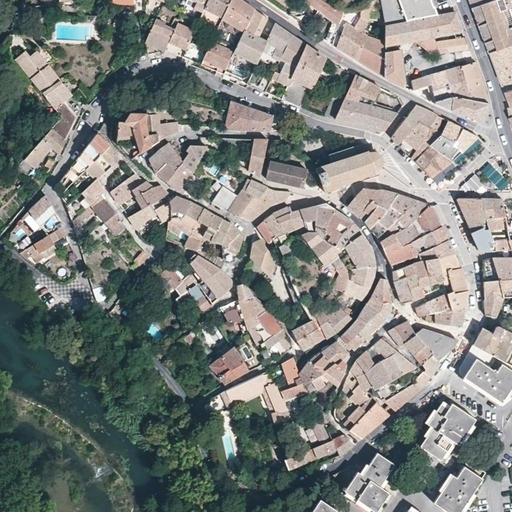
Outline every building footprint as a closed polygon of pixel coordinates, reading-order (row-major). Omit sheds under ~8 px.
[(203,13),(209,0),(208,0),(193,0),(194,0),(197,2),(196,5),(194,9),(202,13),(203,13)] [(208,0),(209,0),(203,13),(200,18),(206,20),(212,22),(211,25),(217,28),(218,28),(220,25),(225,13),(231,0),(208,0)] [(242,1),(240,0),(231,0),(225,13),(220,25),(221,26),(231,32),(241,38),(244,32),(255,9),(250,6),(242,1)] [(331,6),(328,5),(320,0),(306,0),(312,4),(324,13),(333,21),(339,25),(343,13),(343,12),(331,6)] [(380,0),(385,25),(393,24),(409,21),(437,16),(437,14),(436,14),(430,0),(380,0)] [(511,0),(489,0),(480,3),(494,40),(496,41),(510,37),(511,42),(511,0)] [(494,40),(480,3),(474,6),(479,19),(482,26),(489,45),(492,51),(497,49),(494,40)] [(289,13),(294,16),(300,8),(295,5),(289,13)] [(244,32),(241,38),(236,47),(234,52),(234,53),(239,55),(249,60),(254,63),(257,64),(260,58),(267,41),(259,38),(261,33),(267,18),(255,9),(244,32)] [(334,46),(341,51),(346,54),(357,61),(367,35),(363,33),(345,23),(346,21),(352,12),(354,10),(350,11),(344,11),(344,13),(339,25),(338,27),(333,41),(332,44),(334,46)] [(177,23),(180,15),(171,11),(160,33),(151,29),(145,41),(147,54),(158,53),(165,51),(165,50),(177,23)] [(364,31),(369,21),(353,13),(352,12),(346,21),(345,23),(363,33),(364,31)] [(414,41),(415,41),(418,43),(430,53),(434,55),(470,50),(465,37),(451,39),(435,41),(432,35),(459,32),(461,31),(462,29),(455,12),(452,13),(437,16),(409,21),(410,25),(412,41),(414,41)] [(333,21),(333,22),(325,40),(332,44),(333,41),(338,27),(339,25),(333,21)] [(400,49),(397,50),(396,45),(412,41),(410,25),(409,21),(393,24),(385,25),(385,42),(384,77),(401,85),(403,86),(405,85),(400,49)] [(180,49),(181,47),(186,49),(190,41),(194,31),(177,23),(165,50),(180,56),(182,50),(180,49)] [(276,66),(280,59),(288,42),(291,35),(275,23),(269,36),(267,41),(260,58),(260,59),(268,63),(276,66)] [(261,33),(259,38),(267,41),(269,36),(261,33)] [(281,60),(286,62),(283,68),(279,75),(277,81),(288,85),(291,78),(293,72),(305,46),(305,45),(300,41),(298,39),(291,35),(288,42),(280,59),(281,60)] [(385,42),(367,35),(357,61),(363,65),(384,77),(385,42)] [(1,44),(6,47),(11,40),(7,36),(4,41),(1,44)] [(511,44),(511,42),(510,37),(496,41),(494,40),(497,49),(511,44)] [(205,59),(215,64),(225,69),(231,58),(234,53),(234,52),(229,50),(213,42),(212,41),(203,59),(205,59)] [(493,54),(499,67),(511,63),(511,44),(497,49),(492,51),(493,54)] [(305,46),(293,72),(291,78),(288,85),(281,99),(301,108),(310,88),(311,89),(325,58),(305,45),(305,46)] [(67,89),(61,82),(49,66),(37,51),(30,56),(25,51),(15,59),(55,109),(65,101),(66,100),(61,94),(67,89)] [(277,81),(279,75),(283,68),(286,62),(281,60),(280,59),(276,66),(271,78),(277,81)] [(455,97),(456,96),(459,97),(465,98),(489,104),(486,96),(475,62),(411,81),(413,90),(431,85),(435,101),(454,96),(455,97)] [(511,63),(499,67),(504,84),(511,81),(511,63)] [(349,87),(355,89),(376,97),(380,88),(378,87),(372,83),(360,77),(355,75),(349,87)] [(376,98),(376,97),(355,89),(349,87),(345,96),(355,100),(365,103),(373,105),(376,98)] [(67,89),(61,94),(66,100),(71,97),(72,95),(67,89)] [(398,113),(373,105),(365,103),(355,100),(345,96),(342,103),(336,116),(335,119),(348,122),(367,126),(384,131),(398,113)] [(434,104),(459,114),(467,116),(479,121),(487,108),(489,104),(465,98),(459,97),(456,96),(455,97),(454,96),(435,101),(434,104)] [(335,119),(336,116),(342,103),(336,100),(333,99),(332,101),(326,112),(324,116),(335,119)] [(55,109),(62,117),(55,124),(51,129),(52,130),(65,140),(67,137),(65,136),(64,134),(67,131),(69,130),(70,129),(77,116),(74,113),(66,104),(65,101),(55,109)] [(225,129),(230,129),(255,131),(269,131),(272,116),(230,102),(225,129)] [(404,121),(413,127),(427,110),(415,105),(404,121)] [(118,121),(117,135),(135,134),(141,152),(158,142),(158,141),(157,130),(156,124),(156,120),(155,107),(147,108),(145,114),(131,113),(126,121),(118,121)] [(413,148),(416,149),(432,124),(438,116),(427,110),(413,127),(398,145),(409,155),(413,148)] [(176,121),(160,122),(159,113),(157,113),(156,113),(155,113),(156,120),(156,124),(157,130),(158,141),(166,136),(175,132),(176,132),(177,131),(177,125),(176,121)] [(431,178),(452,161),(431,146),(430,145),(438,138),(441,133),(437,130),(443,118),(438,116),(432,124),(416,149),(411,157),(429,176),(429,177),(430,178),(431,178)] [(391,137),(398,145),(413,127),(404,121),(401,124),(395,131),(391,137)] [(452,161),(460,153),(474,140),(478,136),(447,121),(441,133),(438,138),(430,145),(431,146),(452,161)] [(33,166),(34,168),(51,147),(59,153),(65,140),(52,130),(51,129),(48,132),(38,144),(33,149),(24,159),(25,159),(33,166)] [(98,135),(97,134),(84,149),(76,160),(86,170),(91,165),(101,155),(109,147),(98,135)] [(260,177),(262,166),(263,158),(268,139),(253,139),(253,144),(250,155),(249,166),(248,169),(248,171),(254,174),(260,177)] [(160,148),(161,149),(149,160),(152,167),(154,173),(158,170),(165,164),(167,162),(176,155),(177,154),(175,150),(170,143),(169,142),(167,143),(160,148)] [(329,164),(315,169),(317,173),(318,174),(323,188),(322,189),(323,192),(340,186),(339,185),(349,181),(349,183),(352,182),(351,180),(361,177),(362,179),(364,178),(364,176),(373,173),(374,175),(377,174),(377,171),(380,169),(381,167),(382,165),(383,162),(383,161),(383,158),(381,155),(378,153),(376,152),(373,151),(370,151),(369,149),(367,150),(365,143),(328,155),(331,162),(329,163),(329,164)] [(190,146),(186,151),(188,153),(186,158),(183,162),(194,171),(199,160),(201,158),(204,153),(207,147),(194,146),(190,146)] [(101,155),(103,156),(108,162),(111,164),(112,166),(115,163),(117,160),(116,155),(109,147),(101,155)] [(204,153),(205,154),(214,159),(217,154),(207,147),(204,153)] [(177,154),(176,155),(167,162),(173,168),(174,168),(183,162),(186,158),(185,157),(182,154),(181,152),(179,149),(175,150),(177,154)] [(19,165),(23,168),(28,173),(33,166),(25,159),(19,165)] [(46,165),(51,168),(54,162),(50,159),(46,165)] [(158,176),(160,178),(173,188),(177,191),(186,181),(194,171),(183,162),(174,168),(173,168),(167,162),(165,164),(158,170),(154,173),(158,175),(158,176)] [(265,178),(275,180),(303,187),(307,170),(271,162),(269,162),(265,178)] [(500,190),(509,182),(490,162),(481,170),(500,190)] [(23,168),(19,165),(11,174),(15,177),(23,168)] [(96,175),(99,178),(111,167),(108,165),(106,166),(105,165),(96,174),(96,175)] [(145,181),(135,173),(131,176),(110,191),(119,205),(132,197),(136,194),(133,189),(145,181)] [(43,179),(40,176),(38,179),(37,179),(35,182),(40,186),(43,179)] [(84,199),(90,205),(102,194),(104,192),(99,182),(97,180),(97,179),(88,186),(81,192),(82,193),(86,197),(84,199)] [(243,190),(252,194),(260,197),(262,195),(267,188),(265,186),(251,180),(247,179),(246,182),(242,189),(243,190)] [(153,187),(146,182),(145,181),(133,189),(136,194),(132,197),(136,204),(142,201),(143,201),(142,200),(140,196),(139,194),(151,188),(153,187)] [(159,186),(153,187),(151,188),(139,194),(140,196),(142,200),(143,201),(142,201),(136,204),(141,210),(151,204),(160,199),(164,197),(159,186)] [(364,186),(348,205),(364,221),(364,220),(369,214),(377,205),(385,212),(398,194),(364,186)] [(268,206),(270,205),(275,204),(283,201),(285,199),(290,192),(290,191),(289,191),(277,190),(267,188),(262,195),(260,197),(261,199),(265,203),(268,206)] [(234,214),(234,216),(249,222),(251,221),(254,219),(258,216),(268,206),(265,203),(261,199),(260,197),(252,194),(243,190),(242,189),(241,191),(237,197),(230,193),(223,204),(228,210),(228,211),(234,214)] [(94,210),(99,215),(104,221),(103,224),(106,228),(110,227),(108,230),(111,233),(112,234),(114,234),(118,234),(125,228),(120,222),(120,221),(120,220),(121,218),(112,206),(105,197),(102,194),(90,205),(94,210)] [(387,228),(393,223),(406,211),(417,200),(403,196),(398,194),(385,212),(379,221),(380,222),(386,229),(387,228)] [(45,195),(40,200),(34,205),(26,212),(28,215),(31,214),(34,220),(40,226),(44,222),(52,215),(55,213),(51,206),(52,205),(50,202),(46,195),(45,195)] [(185,213),(193,218),(198,221),(207,226),(209,224),(214,215),(203,208),(190,202),(189,203),(180,199),(177,198),(176,201),(176,202),(182,205),(183,203),(188,206),(187,208),(185,213)] [(456,198),(480,252),(487,252),(511,250),(511,239),(511,240),(510,237),(495,238),(494,235),(492,237),(489,230),(481,201),(481,199),(456,198)] [(140,225),(149,220),(158,214),(160,218),(162,222),(170,217),(166,211),(160,200),(160,199),(151,204),(141,210),(139,211),(133,214),(128,217),(133,224),(134,224),(138,222),(140,225)] [(489,230),(508,228),(503,202),(503,199),(481,199),(481,201),(489,230)] [(392,234),(395,232),(404,225),(409,221),(414,217),(428,207),(429,205),(417,200),(406,211),(393,223),(387,228),(392,234)] [(183,203),(182,205),(176,202),(176,201),(174,206),(180,210),(181,210),(185,213),(187,208),(188,206),(183,203)] [(324,240),(322,238),(325,231),(328,225),(332,214),(334,210),(325,204),(315,206),(316,216),(316,226),(316,232),(310,232),(306,233),(302,235),(307,242),(319,258),(324,265),(331,260),(337,271),(341,276),(340,277),(338,276),(332,287),(340,291),(343,289),(344,290),(346,284),(348,279),(347,274),(347,270),(341,261),(337,256),(335,253),(339,250),(336,244),(335,246),(324,240)] [(364,221),(370,228),(378,220),(379,221),(385,212),(377,205),(369,214),(364,220),(364,221)] [(400,243),(406,240),(423,233),(441,226),(439,221),(434,211),(432,206),(429,205),(428,207),(414,217),(409,221),(404,225),(395,232),(392,234),(388,237),(389,238),(392,242),(394,245),(399,243),(400,243)] [(273,213),(278,222),(282,229),(285,234),(288,233),(288,232),(294,230),(295,229),(292,217),(291,213),(289,206),(283,209),(275,213),(273,213)] [(316,232),(316,226),(316,216),(315,206),(313,207),(299,210),(303,224),(306,233),(310,232),(316,232)] [(76,225),(84,219),(91,212),(87,208),(72,221),(74,228),(76,225)] [(302,235),(306,233),(303,224),(299,210),(291,213),(292,217),(295,229),(298,237),(302,235)] [(332,214),(328,225),(325,231),(322,238),(324,240),(335,246),(336,244),(341,238),(349,228),(353,223),(343,215),(341,214),(334,210),(332,214)] [(182,230),(184,231),(189,235),(185,247),(195,251),(198,250),(200,248),(201,246),(205,238),(210,241),(222,243),(223,241),(229,222),(214,215),(209,224),(207,226),(198,221),(193,218),(185,213),(180,220),(178,218),(171,218),(170,221),(182,230)] [(263,220),(264,222),(274,240),(285,234),(282,229),(278,222),(273,213),(263,220)] [(257,226),(258,228),(264,237),(269,244),(274,241),(274,240),(264,222),(263,220),(257,226)] [(370,228),(377,237),(386,229),(380,222),(379,221),(378,220),(370,228)] [(182,230),(170,221),(169,222),(169,229),(180,235),(182,230)] [(222,261),(230,261),(240,255),(241,253),(245,237),(230,222),(229,222),(223,241),(222,243),(222,261)] [(58,225),(57,225),(50,230),(43,234),(44,236),(45,237),(63,226),(62,223),(58,225)] [(349,228),(341,238),(336,244),(339,250),(341,248),(351,241),(361,234),(362,233),(360,231),(357,227),(356,227),(353,223),(349,228)] [(65,229),(63,226),(45,237),(27,249),(25,250),(19,254),(20,255),(26,259),(31,256),(32,257),(39,252),(43,259),(57,251),(52,243),(58,240),(55,235),(64,230),(65,229)] [(417,255),(419,253),(431,248),(443,242),(448,240),(441,226),(423,233),(406,240),(400,243),(399,243),(402,248),(412,245),(417,255)] [(66,235),(64,230),(55,235),(58,240),(66,235)] [(278,246),(285,242),(291,240),(288,233),(285,234),(274,240),(274,241),(278,246)] [(341,261),(350,256),(358,268),(375,266),(374,263),(373,255),(373,250),(372,248),(371,248),(370,247),(364,239),(361,234),(351,241),(341,248),(339,250),(335,253),(337,256),(341,261)] [(380,244),(385,254),(398,250),(402,248),(399,243),(394,245),(392,242),(389,238),(388,237),(387,235),(379,241),(378,242),(379,245),(380,244)] [(250,257),(250,258),(256,264),(261,269),(269,277),(276,261),(269,251),(261,239),(260,240),(252,243),(250,255),(250,257)] [(421,260),(422,260),(436,257),(455,254),(453,251),(448,240),(443,242),(431,248),(419,253),(419,255),(421,260)] [(13,247),(13,248),(19,254),(25,250),(22,245),(21,244),(20,242),(13,247)] [(285,242),(278,246),(282,254),(289,251),(285,242)] [(394,262),(397,262),(407,258),(416,255),(417,255),(412,245),(402,248),(398,250),(385,254),(390,264),(394,262)] [(135,262),(140,266),(145,260),(149,256),(148,255),(143,249),(143,250),(134,261),(135,262)] [(43,259),(39,252),(32,257),(36,263),(43,259)] [(456,257),(455,254),(436,257),(443,279),(442,280),(443,283),(450,282),(447,270),(460,267),(460,266),(456,257)] [(187,259),(204,281),(214,274),(220,270),(221,269),(198,255),(194,259),(192,257),(189,257),(187,259)] [(422,260),(424,264),(428,277),(431,283),(442,280),(443,279),(436,257),(422,260)] [(511,257),(489,258),(485,259),(482,261),(484,316),(495,317),(502,297),(511,296),(511,257)] [(417,275),(417,278),(421,287),(421,289),(424,288),(425,292),(432,290),(431,283),(428,277),(424,264),(422,260),(421,260),(418,261),(413,263),(413,264),(417,275)] [(393,271),(394,281),(405,278),(417,275),(413,264),(413,263),(408,265),(402,268),(393,271)] [(347,306),(354,295),(361,300),(361,299),(366,293),(367,291),(371,282),(373,278),(374,270),(375,266),(358,268),(351,269),(351,276),(351,280),(348,279),(346,284),(344,290),(342,294),(340,295),(332,302),(334,304),(343,310),(351,317),(354,312),(347,306)] [(465,282),(461,266),(460,266),(460,267),(447,270),(450,282),(452,291),(453,290),(453,293),(467,290),(465,282)] [(162,276),(164,278),(171,286),(172,287),(169,290),(171,292),(173,294),(175,292),(179,288),(177,286),(182,282),(179,279),(173,272),(170,269),(168,267),(161,274),(162,276)] [(214,275),(219,278),(226,284),(227,285),(227,286),(229,290),(230,288),(232,284),(231,280),(230,278),(222,271),(220,270),(214,274),(214,275)] [(299,301),(294,291),(291,284),(288,272),(282,274),(294,303),(299,301)] [(405,278),(407,283),(410,293),(412,300),(414,300),(420,297),(424,296),(423,293),(421,289),(421,287),(417,278),(417,275),(405,278)] [(159,279),(162,283),(165,286),(169,290),(172,287),(171,286),(164,278),(162,276),(159,279)] [(219,278),(215,282),(220,285),(223,288),(226,284),(219,278)] [(374,290),(371,296),(383,303),(392,303),(390,297),(389,293),(388,288),(386,279),(380,278),(374,290)] [(394,283),(394,284),(401,302),(401,303),(412,300),(410,293),(407,283),(405,278),(394,281),(394,283)] [(238,299),(239,301),(254,297),(252,295),(251,293),(245,283),(237,285),(236,285),(236,300),(238,299)] [(181,307),(184,305),(193,299),(202,311),(212,304),(198,284),(175,299),(181,307)] [(97,302),(107,301),(103,287),(93,289),(95,297),(97,302)] [(467,290),(453,293),(453,290),(452,291),(446,293),(447,293),(453,310),(462,309),(464,309),(466,308),(467,290)] [(429,314),(435,313),(453,310),(447,293),(446,293),(442,295),(431,300),(426,303),(429,314)] [(371,296),(366,305),(377,313),(383,304),(383,303),(371,296)] [(241,321),(245,319),(247,325),(248,330),(254,324),(268,309),(254,297),(239,301),(238,299),(236,300),(235,301),(238,309),(233,309),(228,311),(224,314),(228,322),(233,323),(241,321)] [(367,325),(371,320),(377,325),(384,319),(386,316),(389,319),(392,312),(394,307),(394,303),(394,302),(392,303),(383,303),(383,304),(377,313),(366,305),(361,312),(357,319),(359,320),(367,325)] [(429,314),(426,303),(416,307),(415,307),(418,316),(429,314)] [(254,324),(257,330),(261,336),(264,341),(281,330),(268,309),(254,324)] [(435,323),(442,324),(459,326),(461,326),(463,314),(463,310),(464,309),(462,309),(453,310),(435,313),(435,316),(435,321),(435,323)] [(336,332),(332,325),(329,320),(324,312),(322,310),(316,314),(310,319),(311,321),(313,320),(317,328),(323,338),(325,337),(326,338),(329,336),(336,332)] [(336,332),(337,331),(350,319),(351,317),(343,310),(341,312),(339,311),(334,316),(329,320),(332,325),(336,332)] [(363,340),(365,338),(368,340),(375,333),(377,331),(374,328),(377,325),(371,320),(367,325),(359,320),(357,319),(349,328),(350,329),(363,340)] [(298,343),(302,350),(323,338),(317,328),(313,320),(311,321),(292,331),(298,343)] [(394,327),(396,329),(406,341),(415,334),(407,320),(394,327)] [(511,343),(510,343),(511,338),(511,333),(497,325),(495,325),(494,327),(491,333),(483,328),(479,326),(470,343),(472,345),(491,355),(509,364),(511,365),(511,343)] [(387,333),(389,335),(399,347),(402,345),(404,343),(406,341),(396,329),(394,327),(388,331),(387,331),(387,333)] [(340,336),(346,343),(349,347),(350,348),(353,350),(362,341),(363,340),(350,329),(349,328),(345,331),(340,336)] [(424,346),(431,353),(434,357),(440,363),(441,362),(456,342),(456,340),(455,339),(425,329),(423,328),(415,334),(424,346)] [(181,338),(183,342),(188,341),(190,344),(195,340),(189,332),(181,338)] [(411,356),(413,354),(424,346),(415,334),(406,341),(404,343),(407,346),(405,349),(411,356)] [(373,345),(377,350),(384,360),(391,355),(396,351),(389,346),(380,338),(373,345)] [(345,371),(346,365),(341,361),(344,359),(349,354),(343,348),(336,341),(321,351),(321,352),(331,364),(327,369),(326,370),(327,372),(329,373),(335,377),(340,381),(345,371)] [(364,344),(362,341),(353,350),(355,353),(364,344)] [(366,350),(371,361),(374,367),(379,363),(384,360),(377,350),(373,345),(366,350)] [(479,387),(480,384),(486,387),(484,391),(501,403),(511,393),(511,365),(509,364),(491,355),(472,345),(460,367),(459,370),(460,374),(461,376),(464,378),(479,387)] [(220,357),(221,359),(232,373),(236,377),(247,370),(249,371),(235,346),(220,357)] [(422,371),(430,376),(440,363),(434,357),(431,353),(424,346),(413,354),(419,362),(422,365),(424,369),(422,371)] [(317,353),(310,360),(321,375),(322,375),(327,372),(326,370),(327,369),(331,364),(321,352),(321,351),(320,350),(317,353)] [(366,350),(356,360),(365,372),(365,373),(374,367),(371,361),(366,350)] [(392,357),(396,365),(402,374),(415,368),(414,366),(400,355),(396,351),(391,355),(392,357)] [(379,363),(380,365),(390,381),(391,382),(401,377),(403,376),(402,374),(396,365),(392,357),(391,355),(384,360),(379,363)] [(211,367),(216,373),(219,376),(221,379),(225,383),(236,377),(232,373),(221,359),(220,357),(211,364),(209,365),(211,367)] [(282,363),(283,367),(286,375),(288,380),(290,383),(294,380),(299,376),(298,374),(292,357),(282,363)] [(303,383),(305,385),(311,381),(319,376),(321,375),(310,360),(308,362),(300,372),(298,374),(299,376),(294,380),(297,385),(303,383)] [(352,373),(356,378),(365,372),(356,360),(354,361),(350,370),(352,373)] [(373,385),(375,389),(390,381),(380,365),(379,363),(374,367),(365,373),(373,385)] [(210,373),(213,376),(216,380),(221,385),(225,383),(221,379),(219,376),(216,373),(211,367),(209,365),(206,368),(210,373)] [(394,410),(400,405),(414,393),(422,386),(430,376),(422,371),(415,378),(416,381),(398,392),(391,396),(385,400),(384,401),(394,410)] [(266,372),(250,378),(243,382),(225,390),(221,392),(224,398),(228,397),(229,399),(231,405),(242,400),(248,397),(255,394),(261,391),(260,389),(264,388),(266,393),(267,396),(270,402),(273,410),(274,413),(271,414),(274,424),(290,420),(291,415),(284,399),(280,391),(279,388),(273,377),(270,373),(267,373),(266,372)] [(321,375),(322,375),(334,384),(338,386),(340,381),(335,377),(329,373),(327,372),(322,375),(321,375)] [(354,392),(349,397),(359,407),(348,418),(343,424),(344,425),(349,429),(376,402),(370,397),(369,398),(364,391),(367,389),(373,385),(365,373),(365,372),(356,378),(359,383),(352,391),(354,392)] [(324,385),(319,376),(311,381),(315,390),(324,385)] [(284,399),(288,398),(302,393),(305,392),(308,391),(305,385),(303,383),(297,385),(291,387),(283,390),(280,391),(284,399)] [(273,410),(270,402),(267,396),(266,393),(264,388),(260,389),(262,393),(266,403),(271,414),(274,413),(273,410)] [(255,394),(248,397),(242,400),(231,405),(229,399),(228,397),(224,398),(227,407),(228,409),(251,398),(262,393),(260,389),(261,391),(255,394)] [(204,417),(205,416),(215,411),(221,409),(226,407),(227,407),(224,398),(221,392),(202,405),(202,408),(204,417)] [(312,407),(314,406),(309,394),(306,395),(305,395),(306,398),(308,401),(311,408),(312,407)] [(352,433),(360,438),(375,426),(381,421),(389,414),(378,404),(376,402),(349,429),(348,430),(352,433)] [(437,409),(427,424),(432,427),(429,431),(424,439),(420,446),(437,458),(440,460),(443,456),(446,452),(447,450),(444,448),(450,439),(453,441),(458,444),(466,433),(476,419),(453,404),(452,403),(448,408),(441,403),(437,409)] [(330,440),(319,417),(309,422),(319,445),(330,440)] [(339,456),(340,455),(349,448),(354,444),(347,438),(345,436),(344,435),(343,436),(342,436),(339,437),(331,440),(336,449),(339,456)] [(453,441),(450,439),(444,448),(447,450),(453,441)] [(319,445),(317,446),(297,454),(289,457),(284,459),(288,469),(289,469),(299,465),(321,455),(336,449),(331,440),(330,440),(319,445)] [(376,511),(389,492),(380,486),(381,484),(395,464),(377,452),(362,474),(357,471),(354,475),(347,486),(346,488),(344,487),(343,487),(342,488),(344,490),(344,491),(375,511),(376,511)] [(456,477),(451,485),(446,482),(441,491),(433,502),(448,511),(459,511),(462,509),(464,510),(474,495),(475,494),(472,492),(482,478),(471,470),(473,468),(466,463),(464,466),(463,465),(456,477)] [(349,466),(348,467),(326,478),(327,479),(334,484),(344,491),(344,490),(342,488),(343,487),(344,487),(346,488),(347,486),(354,475),(357,471),(350,466),(350,465),(349,466)] [(446,482),(451,485),(456,477),(452,474),(446,482)] [(310,511),(332,511),(330,511),(333,507),(320,498),(310,511)]
